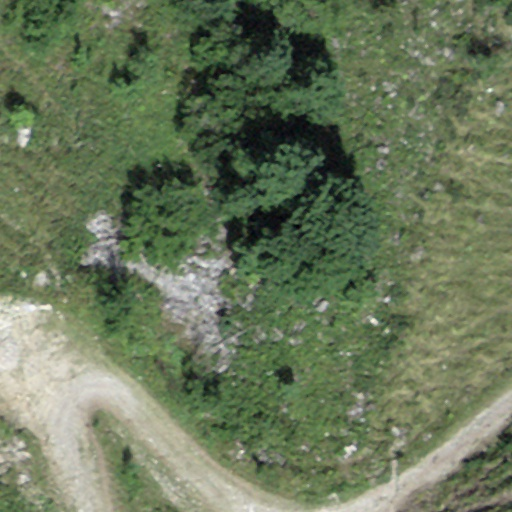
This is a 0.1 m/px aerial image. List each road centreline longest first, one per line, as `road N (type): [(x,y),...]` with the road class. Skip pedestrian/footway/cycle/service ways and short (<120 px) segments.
road 1 (track): [(94,511),(63,420),(72,391),(97,383),(126,397),(245,511)]
road 2 (track): [(358,511),(443,463),(511,405)]
